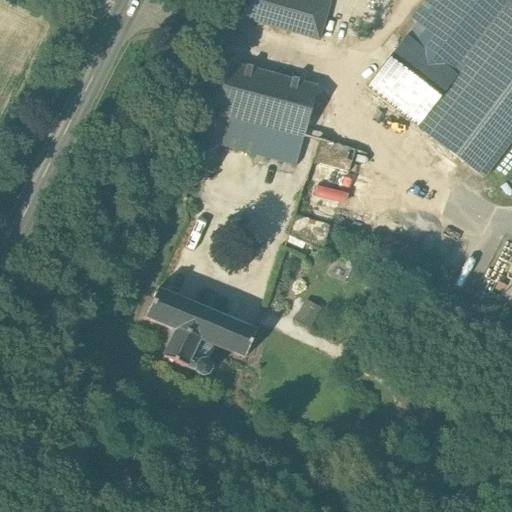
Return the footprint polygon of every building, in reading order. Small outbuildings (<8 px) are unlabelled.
[(238,0),(234,16),(249,20),(319,40),(329,3),(319,0),(238,0)] [(430,137),(437,142),(482,177),(511,137),(511,7),(502,0),(441,0),(421,26),(417,23),(416,24),(366,88),(430,138),(430,137)] [(222,62),(209,108),(209,109),(208,111),(209,112),(303,137),(317,87),(222,62)] [(227,117),(226,116),(208,112),(192,168),(193,169),(211,174),(212,171),(214,171),(218,159),(216,158),(227,117)] [(312,162),(349,173),(360,176),(367,154),(319,140),(312,162)] [(293,216),(328,226),(330,226),(348,173),(313,162),(311,162),(293,216)] [(356,234),(390,244),(395,245),(401,224),(362,213),(356,234)] [(342,231),(299,218),(293,216),(287,236),(333,257),(342,231)] [(511,280),(501,302),(511,307),(511,280)] [(256,332),(216,315),(156,290),(144,318),(173,330),(162,358),(195,371),(197,374),(200,376),(204,377),(207,376),(210,373),(211,370),(211,366),(209,363),(207,362),(204,361),(201,361),(197,362),(190,359),(199,339),(244,358),(256,332)] [(312,327),(322,308),(305,298),(294,317),(312,327)]
